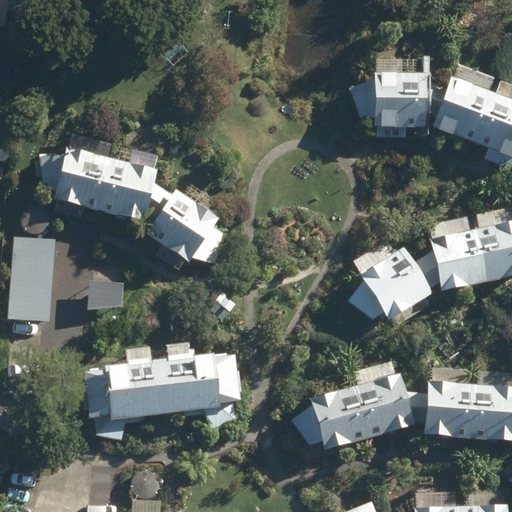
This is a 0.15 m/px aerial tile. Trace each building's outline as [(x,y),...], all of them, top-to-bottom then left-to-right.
[(0,0),(0,28),(5,29),(6,14),(16,14),(16,0),(0,0)] [(0,81),(10,82),(12,40),(0,39),(0,81)] [(495,98),(500,85),(459,70),(450,94),(426,85),(427,80),(413,80),(414,64),(377,63),(377,83),(350,93),(361,123),(376,123),(376,143),(406,143),(406,133),(426,134),(426,118),(438,122),(433,135),(488,155),(485,164),(511,172),(511,89),(506,87),(501,100),(495,98)] [(156,258),(180,274),(184,267),(190,270),(194,264),(217,268),(222,238),(215,233),(220,227),(176,196),(173,201),(154,187),(156,177),(150,175),(154,160),(121,152),(118,166),(98,162),(101,151),(74,145),(72,156),(67,155),(65,164),(50,160),(42,194),(55,197),(54,205),(56,206),(55,215),(81,221),(83,213),(145,227),(147,216),(157,223),(146,240),(162,251),(156,258)] [(383,318),(389,328),(432,299),(429,294),(441,286),(442,298),(511,281),(511,213),(479,221),(482,235),(470,237),(467,223),(431,232),(434,245),(431,246),(432,255),(413,268),(403,253),(396,258),(388,246),(356,267),(364,279),(361,281),(364,285),(348,306),(373,325),(383,318)] [(9,324),(49,327),(55,246),(15,243),(9,324)] [(208,313),(223,325),(236,309),(221,297),(208,313)] [(97,441),(121,447),(126,425),(203,416),(213,435),(237,424),(234,409),(241,408),(236,362),(86,379),(91,426),(95,425),(97,441)] [(322,447),(325,457),(415,431),(414,427),(426,426),(425,441),(511,447),(511,378),(479,376),(478,392),(429,389),(428,396),(406,398),(400,379),(310,406),(312,412),(291,427),(311,449),(322,447)] [(144,471),(141,471),(139,472),(136,472),(134,474),(132,475),(130,477),(128,479),(127,482),(127,484),(126,487),(127,490),(128,492),(129,495),(130,497),(132,499),(135,500),(137,501),(140,502),(142,502),(145,502),(148,501),(150,500),(152,498),(154,496),(155,494),(156,491),(157,489),(157,486),(157,483),(156,481),(155,478),(153,476),(151,474),(149,473),(147,472),(144,471)] [(501,511),(502,497),(419,500),(419,511),(378,511),(376,507),(364,511),(501,511)]
